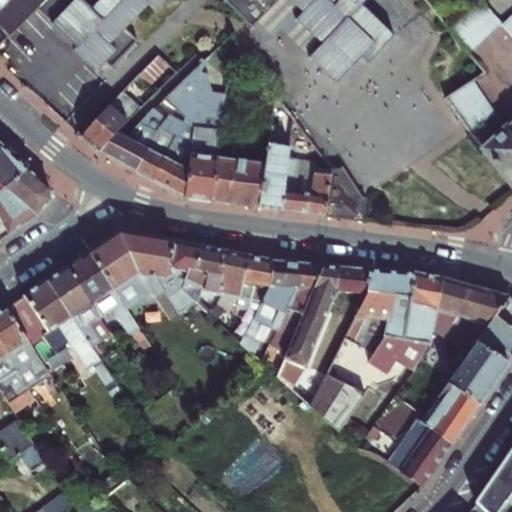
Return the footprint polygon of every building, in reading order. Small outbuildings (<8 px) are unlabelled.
[(0,0),(0,46),(17,32),(46,0),(0,0)] [(48,0),(42,8),(56,21),(74,0),(48,0)] [(74,0),(56,21),(78,42),(111,9),(131,29),(154,6),(160,11),(171,0),(226,0),(257,29),(283,2),(281,0),(293,0),(308,14),(302,21),(327,45),(316,58),(343,83),(367,57),(375,64),(400,37),(373,12),(367,18),(361,12),(372,0),(74,0)] [(281,0),(283,2),(257,29),(269,40),(282,26),(316,58),(327,45),(302,21),(308,14),(293,0),(281,0)] [(486,0),(481,0),(473,8),(493,34),(504,24),(486,0)] [(473,8),(462,19),(482,44),(493,34),(473,8)] [(129,31),(131,29),(111,9),(78,42),(80,45),(77,49),(99,70),(107,63),(115,71),(141,44),(129,31)] [(482,44),(462,19),(452,29),(472,53),(482,44)] [(194,131),(201,76),(203,65),(178,89),(192,100),(174,139),(158,131),(136,171),(185,197),(194,131)] [(194,131),(221,134),(225,103),(211,102),(211,108),(205,107),(209,77),(201,76),(194,131)] [(450,98),(458,109),(482,92),(474,81),(450,98)] [(83,137),(102,153),(150,99),(133,82),(83,137)] [(458,109),(466,120),(490,104),(482,92),(458,109)] [(286,108),(277,96),(275,108),(286,108)] [(466,120),(473,130),(496,113),(490,104),(466,120)] [(136,171),(158,131),(141,124),(111,157),(136,171)] [(283,210),(291,158),(293,144),(280,142),(282,127),(273,126),(267,166),(261,207),(283,210)] [(511,133),(508,129),(486,148),(511,184),(511,133)] [(212,201),(218,159),(221,134),(194,131),(185,197),(212,201)] [(0,152),(0,191),(27,169),(0,152)] [(291,158),(283,210),(327,216),(333,169),(322,155),(318,179),(297,177),(300,160),(291,158)] [(261,207),(267,166),(218,159),(212,201),(261,207)] [(27,169),(0,191),(0,239),(37,215),(52,199),(51,189),(27,169)] [(343,183),(338,217),(364,221),(367,199),(351,177),(343,183)] [(90,251),(128,307),(145,295),(149,300),(167,289),(182,310),(198,298),(193,294),(184,285),(179,278),(175,271),(171,261),(175,242),(122,232),(91,251),(90,251)] [(196,274),(202,247),(175,242),(171,261),(175,271),(179,278),(184,285),(205,289),(208,278),(196,274)] [(220,279),(225,251),(202,247),(196,274),(208,278),(205,289),(202,293),(223,297),(225,295),(228,282),(220,279)] [(90,251),(69,266),(103,316),(115,308),(132,334),(136,332),(140,340),(147,335),(128,307),(90,251)] [(249,256),(225,251),(220,279),(228,282),(225,295),(223,297),(253,303),(257,286),(244,284),(249,256)] [(270,290),(274,261),(249,256),(244,284),(257,286),(253,303),(262,305),(270,290)] [(299,263),(274,261),(270,290),(262,305),(250,327),(243,340),(255,352),(263,340),(259,336),(266,322),(277,330),(296,288),(299,263)] [(323,265),(299,263),(296,288),(277,330),(271,343),(288,350),(307,307),(323,265)] [(305,366),(337,292),(341,267),(323,265),(307,307),(288,350),(288,352),(302,365),(305,366)] [(69,266),(50,278),(104,359),(112,354),(103,340),(114,333),(103,316),(69,266)] [(369,295),(371,270),(341,267),(337,292),(369,295)] [(375,364),(384,368),(389,361),(399,335),(412,301),(416,274),(371,270),(369,295),(309,404),(337,431),(366,393),(343,380),(364,343),(362,342),(364,337),(361,335),(371,316),(389,318),(388,331),(375,364)] [(444,278),(416,274),(412,301),(399,335),(389,361),(398,366),(408,347),(406,340),(425,343),(427,338),(429,329),(444,278)] [(50,278),(7,306),(33,343),(46,335),(57,351),(71,342),(89,369),(104,359),(50,278)] [(444,278),(429,329),(444,338),(447,335),(461,317),(479,322),(489,291),(444,278)] [(479,322),(461,317),(447,335),(444,338),(470,353),(509,297),(489,291),(479,322)] [(511,298),(509,297),(470,353),(448,383),(481,406),(511,361),(511,298)] [(241,325),(217,303),(210,310),(235,334),(241,325)] [(7,306),(0,310),(0,337),(31,387),(52,372),(33,343),(7,306)] [(243,340),(250,327),(241,325),(235,334),(243,340)] [(0,384),(11,400),(31,387),(0,337),(0,384)] [(302,365),(288,352),(278,374),(291,387),(302,365)] [(266,363),(257,370),(298,409),(306,401),(291,387),(278,374),(272,369),(266,363)] [(448,383),(420,421),(453,444),(481,406),(448,383)] [(36,395),(31,387),(11,400),(16,409),(36,395)] [(0,469),(12,462),(29,451),(40,445),(24,420),(0,435),(0,469)] [(453,444),(420,421),(403,446),(409,449),(414,443),(420,447),(402,473),(422,488),(453,444)] [(40,445),(29,451),(41,469),(52,462),(40,445)] [(511,511),(511,446),(476,500),(475,503),(483,511),(498,511),(506,502),(511,506),(511,511)] [(81,511),(67,491),(36,511),(81,511)] [(107,495),(89,510),(90,511),(102,511),(114,502),(107,495)]
